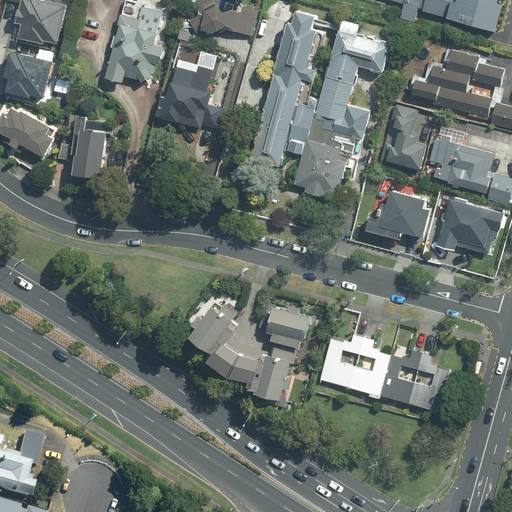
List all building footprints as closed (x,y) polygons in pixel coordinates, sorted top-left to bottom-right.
[(65,0),(28,0),(25,18),(30,19),(27,28),(22,27),(20,39),(51,46),(53,38),(64,41),(74,2),(65,0)] [(255,34),(263,10),(249,2),(243,6),(239,0),(198,0),(205,12),(194,18),(202,32),(208,28),(211,34),(236,21),(240,27),(255,34)] [(385,0),(494,30),(500,0),(385,0)] [(304,5),(300,17),(297,16),(255,158),(286,167),(292,147),(308,151),(298,186),(341,198),(361,132),(371,135),(379,107),(356,100),(367,64),(391,71),(399,41),(366,31),(369,20),(350,14),(326,95),(316,92),(317,87),(310,85),(312,77),(322,80),(327,62),(317,59),(327,27),(320,25),(324,11),(304,5)] [(170,62),(174,44),(162,41),(167,21),(126,11),(110,75),(131,80),(132,74),(158,81),(163,60),(170,62)] [(15,47),(10,74),(16,76),(13,89),(53,96),(61,57),(15,47)] [(416,74),(411,97),(497,118),(497,122),(511,125),(511,101),(475,93),(479,80),(505,87),(510,68),(485,61),(487,55),(455,48),(451,65),(434,61),(430,78),(416,74)] [(213,88),(216,74),(181,65),(177,81),(171,79),(162,114),(207,125),(207,122),(222,126),(227,107),(212,103),(216,89),(213,88)] [(12,107),(1,125),(19,135),(16,139),(25,144),(28,140),(51,154),(62,135),(55,130),(59,123),(29,105),(28,108),(19,102),(15,109),(12,107)] [(426,170),(434,141),(426,138),(431,118),(423,116),(425,108),(400,102),(385,158),(426,170)] [(88,182),(89,172),(104,173),(105,162),(110,162),(113,120),(93,119),(93,114),(74,113),(73,126),(80,126),(79,142),(65,141),(63,157),(73,157),(73,151),(78,151),(83,152),(81,172),(76,171),(75,181),(88,182)] [(434,160),(440,161),(446,163),(445,166),(439,165),(436,177),(492,191),(490,199),(511,204),(511,174),(501,172),(508,143),(442,127),(434,160)] [(372,226),(409,236),(411,228),(431,233),(439,205),(432,203),(435,195),(398,185),(394,202),(388,201),(384,217),(375,215),(372,226)] [(496,255),(503,226),(507,227),(511,209),(454,196),(443,243),(462,247),(496,255)] [(320,313),(307,310),(309,303),(296,300),(295,306),(281,303),(274,328),(280,329),(278,336),(307,344),(310,335),(314,336),(320,313)] [(265,352),(265,353),(250,351),(234,341),(244,328),(237,323),(241,317),(219,301),(196,332),(219,349),(215,359),(238,372),(261,381),(260,384),(265,385),(265,388),(290,394),(298,357),(273,351),(272,354),(265,352)] [(385,393),(396,352),(377,347),(379,338),(357,333),(355,340),(335,335),(324,377),(385,393)] [(396,352),(385,393),(444,408),(455,368),(435,363),(437,353),(416,348),(414,357),(396,352)] [(0,485),(40,496),(45,475),(35,472),(45,434),(31,431),(25,456),(0,449),(0,485)] [(50,511),(51,510),(0,498),(0,511),(50,511)]
